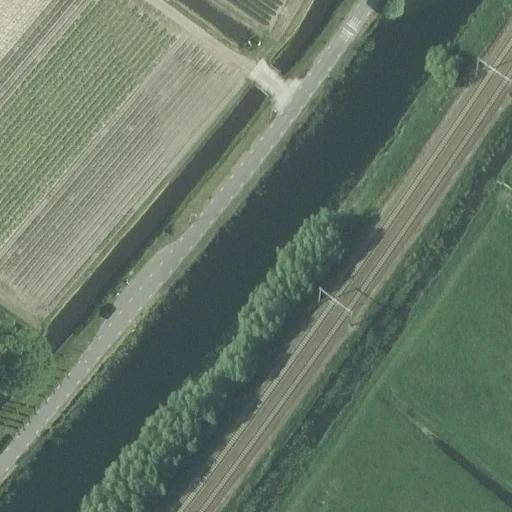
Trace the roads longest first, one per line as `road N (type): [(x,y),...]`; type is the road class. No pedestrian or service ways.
road 1 (unclassified): [(0,469),(369,0)]
road 2 (track): [(297,0),(255,68),(65,286)]
road 3 (track): [(255,68),(154,0)]
